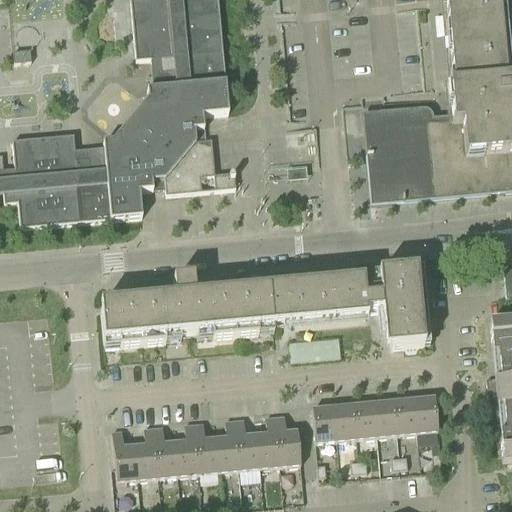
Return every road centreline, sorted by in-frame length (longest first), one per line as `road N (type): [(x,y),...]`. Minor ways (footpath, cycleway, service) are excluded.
road 1 (tertiary): [(76,268),(511,231)]
road 2 (residential): [(87,400),(445,370)]
road 3 (residential): [(465,507),(462,432),(445,370)]
road 4 (residential): [(87,400),(76,268)]
